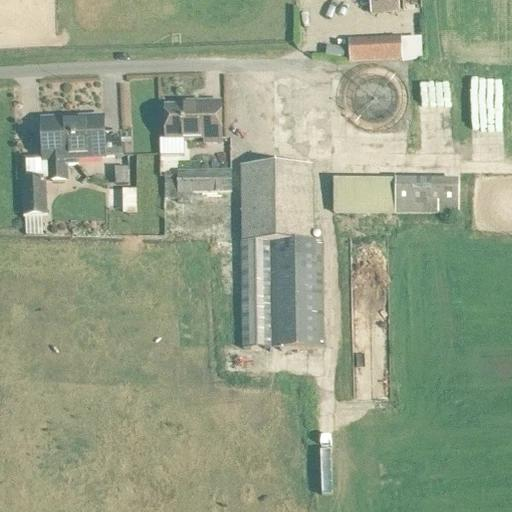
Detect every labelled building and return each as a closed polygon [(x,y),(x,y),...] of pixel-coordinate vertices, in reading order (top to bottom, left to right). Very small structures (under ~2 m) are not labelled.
[(399,0),(370,0),(371,14),(375,14),(375,11),(400,10),(399,0)] [(351,62),(402,60),(401,46),(350,49),(351,62)] [(205,108),(166,108),(167,140),(222,140),(221,103),(205,103),(205,108)] [(43,121),(44,141),(45,161),(48,161),(48,167),(52,167),(53,182),(67,181),(66,166),(79,166),(79,161),(105,160),(103,119),(43,121)] [(475,159),(509,159),(509,135),(475,135),(475,159)] [(241,242),(242,262),(242,349),(322,348),(322,261),(322,241),(313,241),(311,167),(242,167),(243,242),(241,242)] [(129,169),(117,169),(117,185),(130,185),(129,169)] [(178,177),(166,177),(167,200),(179,200),(179,204),(193,204),(193,194),(232,193),(231,172),(178,172),(178,177)] [(44,215),(43,179),(25,179),(27,236),(44,235),(43,215),(44,215)] [(335,213),(403,215),(403,181),(336,179),(335,213)] [(408,179),(406,215),(469,217),(470,182),(408,179)] [(144,212),(143,190),(130,191),(130,212),(144,212)]
